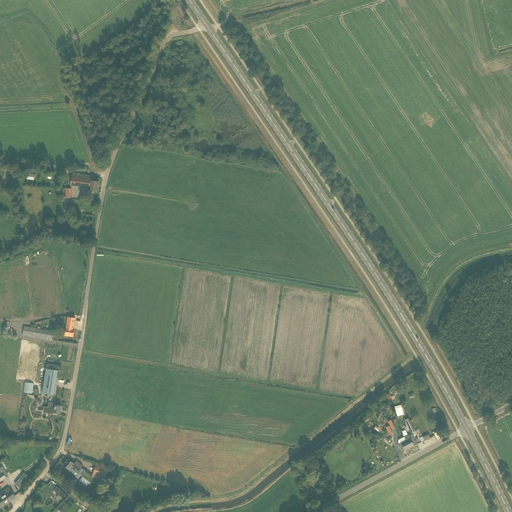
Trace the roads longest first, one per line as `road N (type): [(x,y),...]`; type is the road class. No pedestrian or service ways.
road 1 (unclassified): [(13,511),(61,448),(108,168),(165,41),(207,27)]
road 2 (primary): [(467,429),(207,27)]
road 3 (unclassified): [(314,511),(467,429)]
